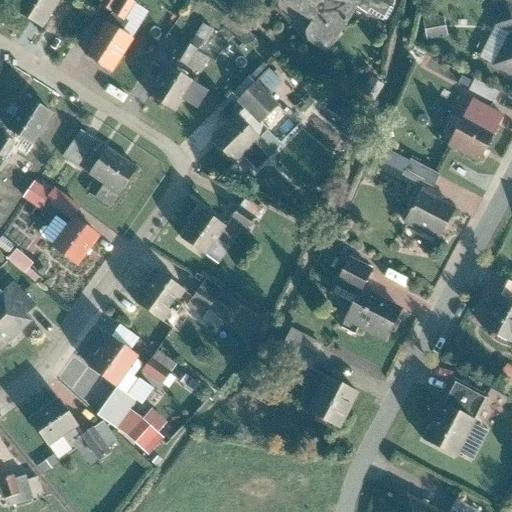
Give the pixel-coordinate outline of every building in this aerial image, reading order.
[(24,0),(16,15),(44,32),(61,3),(56,0),(24,0)] [(82,57),(112,75),(131,43),(117,35),(133,8),(120,0),(102,0),(98,8),(108,14),(82,57)] [(353,10),(337,0),(267,0),(268,1),(333,43),(353,10)] [(511,76),(511,0),(501,0),(505,2),(493,28),(507,35),(492,67),(511,76)] [(425,16),(425,37),(447,37),(447,17),(425,16)] [(143,97),(174,116),(207,59),(176,41),(143,97)] [(259,125),(280,109),(259,81),(237,97),(247,109),(259,125)] [(495,106),(500,95),(473,82),(467,93),(495,106)] [(28,154),(51,116),(15,95),(0,120),(0,167),(4,170),(18,148),(28,154)] [(482,161),(502,118),(467,102),(447,145),(482,161)] [(277,150),(259,125),(247,109),(234,119),(240,126),(246,135),(255,146),(265,159),(277,150)] [(255,146),(246,135),(240,126),(206,152),(221,172),(255,146)] [(77,170),(93,143),(76,132),(60,159),(77,170)] [(114,211),(137,172),(98,149),(82,176),(103,189),(96,200),(114,211)] [(431,189),(437,177),(392,156),(386,168),(431,189)] [(52,191),(49,195),(33,184),(22,200),(41,212),(44,207),(65,222),(44,253),(76,274),(98,240),(71,222),(79,210),(52,191)] [(440,245),(454,216),(411,196),(397,225),(440,245)] [(227,220),(245,233),(258,215),(241,202),(227,220)] [(222,224),(201,210),(180,242),(213,265),(225,248),(212,239),(222,224)] [(0,251),(9,258),(16,248),(1,238),(0,238),(0,251)] [(402,315),(363,296),(373,275),(345,262),(334,286),(357,297),(345,323),(389,344),(402,315)] [(33,283),(39,275),(26,267),(21,275),(33,283)] [(162,329),(186,295),(155,274),(132,309),(162,329)] [(0,351),(29,324),(22,318),(33,307),(5,277),(0,281),(0,351)] [(222,295),(203,282),(191,301),(210,313),(222,295)] [(511,348),(511,289),(501,285),(478,333),(511,348)] [(312,371),(322,350),(290,335),(280,356),(312,371)] [(138,356),(109,337),(85,373),(115,392),(138,356)] [(173,374),(152,360),(142,375),(163,389),(173,374)] [(511,384),(511,373),(505,368),(497,377),(509,388),(511,384)] [(338,437),(357,396),(320,379),(300,420),(338,437)] [(420,446),(459,464),(476,427),(468,423),(481,396),(450,381),(420,446)] [(41,452),(76,429),(59,402),(24,424),(41,452)] [(112,426),(119,418),(104,405),(97,413),(112,426)] [(142,418),(127,436),(148,454),(163,437),(142,418)] [(117,449),(102,425),(71,445),(86,469),(117,449)] [(21,476),(0,481),(0,485),(5,506),(28,500),(21,476)] [(431,511),(400,498),(393,511),(431,511)]
